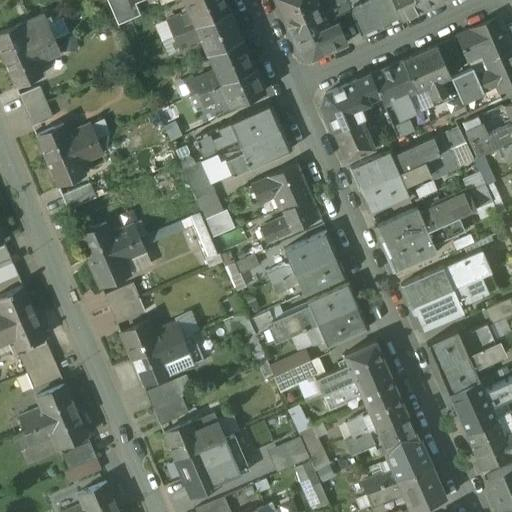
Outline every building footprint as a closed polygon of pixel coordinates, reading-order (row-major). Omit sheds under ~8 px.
[(106,0),(117,24),(136,15),(132,5),(142,0),(106,0)] [(223,0),(180,0),(185,11),(162,20),(169,36),(228,10),(223,0)] [(275,0),(287,25),(320,10),(315,0),(275,0)] [(340,0),(328,6),(320,10),(323,16),(329,18),(348,9),(344,0),(340,0)] [(369,0),(360,0),(352,4),(350,11),(361,35),(381,26),(369,0)] [(392,0),(369,0),(381,26),(400,17),(392,0)] [(419,9),(415,0),(392,0),(400,17),(419,9)] [(415,0),(419,9),(438,0),(415,0)] [(228,10),(169,36),(176,50),(197,41),(203,55),(240,38),(228,10)] [(320,10),(287,25),(299,54),(309,59),(336,47),(323,16),(320,10)] [(497,18),(456,36),(466,59),(470,68),(471,68),(484,62),(511,50),(497,18)] [(19,23),(0,31),(0,54),(3,61),(53,39),(46,25),(24,34),(19,23)] [(134,33),(123,38),(130,54),(141,49),(134,33)] [(456,36),(435,46),(445,69),(466,59),(456,36)] [(240,38),(203,55),(211,72),(189,82),(191,86),(195,94),(253,68),(240,38)] [(53,39),(3,61),(14,86),(41,74),(37,64),(59,54),(53,39)] [(435,46),(401,61),(415,91),(424,87),(440,80),(448,76),(445,69),(435,46)] [(511,50),(484,62),(488,71),(494,86),(498,93),(511,87),(511,50)] [(401,61),(368,75),(382,106),(389,102),(406,95),(415,91),(401,61)] [(195,94),(188,97),(194,110),(223,97),(227,108),(263,90),(253,68),(195,94)] [(470,68),(449,78),(460,102),(479,94),(482,92),(482,91),(481,92),(474,77),(475,77),(471,68),(470,68)] [(475,77),(474,77),(481,92),(482,91),(494,86),(488,71),(475,77)] [(363,78),(344,86),(355,109),(362,105),(364,109),(368,107),(366,103),(373,100),(363,78)] [(440,80),(424,87),(432,105),(448,98),(440,80)] [(38,86),(17,95),(24,110),(44,102),(38,86)] [(191,86),(180,91),(184,99),(188,97),(195,94),(191,86)] [(344,86),(325,95),(322,106),(333,131),(359,119),(355,109),(344,86)] [(479,94),(460,102),(466,115),(485,107),(479,94)] [(406,95),(389,102),(397,120),(414,113),(406,95)] [(160,100),(152,103),(156,112),(163,109),(160,100)] [(44,102),(24,110),(31,126),(51,117),(44,102)] [(269,104),(192,138),(200,154),(234,139),(237,146),(279,127),(269,104)] [(383,108),(359,119),(367,137),(376,132),(375,130),(389,123),(383,108)] [(484,126),(479,114),(460,122),(469,142),(485,135),(481,127),(484,126)] [(333,131),(333,132),(345,160),(372,148),(367,137),(359,119),(333,131)] [(408,121),(392,128),(396,138),(412,131),(408,121)] [(485,135),(469,142),(475,156),(498,146),(511,139),(511,123),(511,122),(496,129),(496,130),(485,135)] [(67,133),(62,123),(34,135),(45,160),(96,139),(89,124),(67,133)] [(279,127),(237,146),(240,153),(247,168),(289,149),(279,127)] [(458,128),(433,139),(440,153),(465,142),(458,128)] [(96,139),(45,160),(57,186),(84,174),(80,164),(102,154),(96,139)] [(433,139),(394,157),(400,171),(424,160),(440,153),(433,139)] [(511,139),(498,146),(503,157),(507,155),(510,163),(511,162),(511,139)] [(390,150),(349,168),(359,189),(400,171),(394,157),(390,150)] [(172,152),(160,158),(161,160),(151,165),(154,172),(177,163),(172,152)] [(240,153),(225,160),(231,175),(247,168),(240,153)] [(440,153),(424,160),(430,174),(445,167),(440,153)] [(424,160),(400,171),(406,184),(430,174),(424,160)] [(198,163),(181,171),(194,200),(211,192),(198,163)] [(295,164),(241,188),(249,205),(273,195),(279,210),(310,197),(295,164)] [(179,167),(165,173),(170,183),(183,178),(179,167)] [(400,171),(359,189),(368,211),(409,193),(406,184),(400,171)] [(478,171),(466,176),(474,194),(486,189),(478,171)] [(87,183),(60,195),(66,210),(94,198),(87,183)] [(466,190),(423,209),(426,216),(421,219),(426,229),(456,215),(473,207),(466,190)] [(310,197),(279,210),(282,218),(288,231),(319,217),(310,197)] [(196,204),(189,208),(192,215),(200,212),(196,204)] [(416,207),(374,225),(384,247),(426,229),(421,219),(416,207)] [(255,212),(241,218),(245,225),(260,218),(258,212),(256,213),(255,212)] [(456,215),(426,229),(432,244),(463,230),(456,215)] [(188,217),(177,222),(186,243),(197,239),(188,217)] [(282,218),(257,229),(263,242),(288,231),(282,218)] [(105,222),(77,234),(88,260),(138,239),(132,223),(110,233),(105,222)] [(426,229),(384,247),(394,270),(436,251),(432,244),(426,229)] [(325,232),(283,251),(289,266),(293,274),(335,254),(325,232)] [(209,234),(203,237),(206,244),(212,242),(209,234)] [(138,239),(88,260),(99,286),(127,274),(122,263),(145,254),(138,239)] [(5,247),(0,249),(0,268),(12,264),(5,247)] [(480,252),(443,268),(452,288),(488,272),(480,252)] [(218,254),(205,259),(209,268),(222,263),(220,258),(218,254)] [(335,254),(293,274),(296,282),(302,295),(344,276),(335,254)] [(228,255),(220,258),(222,263),(224,268),(233,265),(228,255)] [(253,257),(233,266),(238,276),(258,267),(253,257)] [(0,268),(0,281),(16,275),(12,264),(0,268)] [(283,266),(266,274),(271,284),(293,274),(289,266),(283,266)] [(442,266),(400,285),(410,307),(452,288),(443,268),(442,266)] [(488,272),(452,288),(459,304),(495,288),(488,272)] [(293,274),(271,284),(275,294),(291,287),(296,282),(293,274)] [(131,283),(103,295),(109,309),(137,297),(131,283)] [(347,283),(305,302),(309,310),(315,324),(357,306),(347,283)] [(22,288),(0,297),(0,327),(33,314),(22,288)] [(126,353),(100,288),(85,294),(94,319),(93,319),(99,335),(111,330),(121,355),(126,353)] [(452,288),(410,307),(420,329),(461,310),(459,304),(452,288)] [(235,296),(226,299),(232,313),(241,309),(235,296)] [(137,297),(109,309),(115,324),(143,312),(137,297)] [(511,301),(510,297),(484,309),(490,323),(511,313),(511,301)] [(357,306),(315,324),(322,340),(324,345),(366,326),(357,306)] [(267,310),(247,320),(254,336),(266,330),(274,327),(273,325),(274,325),(267,310)] [(274,325),(273,325),(274,327),(279,340),(290,336),(315,324),(309,310),(301,314),(300,313),(274,325)] [(33,314),(0,327),(0,345),(11,340),(16,351),(44,339),(33,314)] [(148,321),(120,333),(131,359),(182,337),(176,322),(153,331),(148,321)] [(485,323),(458,335),(467,354),(494,341),(485,323)] [(315,324),(290,336),(297,351),(322,340),(315,324)] [(279,340),(274,327),(266,330),(272,343),(279,340)] [(456,329),(426,343),(437,368),(467,354),(458,335),(456,329)] [(182,337),(131,359),(142,385),(203,359),(192,333),(182,337)] [(372,340),(342,354),(347,363),(354,379),(383,365),(372,340)] [(494,341),(467,354),(473,369),(491,361),(490,359),(500,355),(494,341)] [(46,345),(20,356),(26,372),(53,361),(46,345)] [(467,354),(437,368),(447,392),(478,378),(473,369),(467,354)] [(294,357),(276,366),(280,375),(298,366),(294,357)] [(298,366),(304,379),(322,370),(317,357),(298,366)] [(53,361),(26,372),(33,387),(59,376),(53,361)] [(347,363),(313,378),(321,394),(321,393),(332,388),(354,379),(347,363)] [(383,365),(354,379),(361,394),(364,402),(394,389),(383,365)] [(280,375),(273,378),(279,391),(304,379),(298,366),(280,375)] [(354,379),(332,388),(339,404),(361,394),(354,379)] [(172,380),(145,392),(152,409),(179,397),(172,380)] [(63,384),(35,396),(40,407),(17,416),(24,431),(74,410),(63,384)] [(450,399),(465,432),(496,418),(481,385),(450,399)] [(394,389),(364,402),(375,426),(405,413),(394,389)] [(74,410),(24,431),(30,446),(52,436),(57,447),(85,435),(74,410)] [(405,413),(375,426),(383,443),(386,450),(415,436),(405,413)] [(361,415),(347,421),(353,436),(367,429),(361,415)] [(496,418),(465,432),(481,469),(511,455),(504,437),(496,418)] [(307,420),(294,425),(298,433),(311,427),(307,420)] [(190,421),(162,433),(173,458),(223,437),(217,422),(194,431),(190,421)] [(383,443),(375,426),(367,429),(374,444),(375,446),(383,443)] [(245,427),(232,433),(239,448),(252,443),(245,427)] [(311,427),(298,433),(308,457),(321,450),(311,427)] [(353,436),(345,439),(350,449),(353,448),(355,453),(374,444),(367,429),(353,436)] [(223,437),(173,458),(184,484),(212,472),(207,461),(230,452),(223,437)] [(294,437),(281,443),(284,450),(300,443),(297,437),(294,437)] [(89,444),(62,455),(68,470),(95,458),(89,444)] [(418,445),(388,459),(397,479),(427,465),(418,445)] [(308,457),(307,457),(314,472),(328,465),(321,450),(308,457)] [(388,459),(377,464),(381,473),(359,484),(364,494),(397,479),(388,459)] [(511,463),(484,476),(497,505),(511,498),(511,463)] [(427,465),(397,479),(403,493),(412,511),(442,498),(427,465)] [(364,494),(363,494),(370,508),(403,493),(397,479),(364,494)] [(105,482),(77,493),(82,504),(63,511),(104,511),(116,507),(105,482)] [(228,511),(222,496),(194,508),(196,511),(228,511)] [(511,511),(511,498),(497,505),(499,511),(511,511)]
